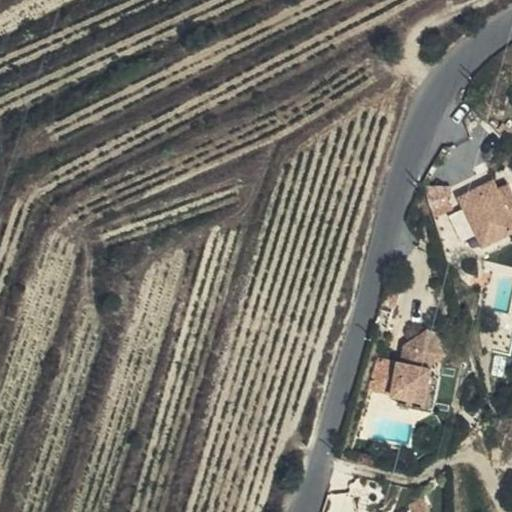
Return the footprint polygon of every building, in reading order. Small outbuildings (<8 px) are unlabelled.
[(456,200),(480,189),(490,184),(488,178),(452,195),(451,199),(451,205),(452,209),(453,212),(476,262),(511,244),(509,237),(479,251),(456,200)] [(483,193),(493,189),(490,184),(480,189),(483,193)] [(494,193),(493,189),(483,193),(480,189),(456,200),(479,251),(509,237),(511,235),(511,193),(509,186),(494,193)] [(432,362),(436,360),(444,354),(428,331),(405,347),(402,362),(395,361),(388,394),(398,397),(428,403),(436,370),(431,369),(432,362)] [(439,373),(445,373),(436,360),(432,362),(431,369),(436,370),(428,403),(398,397),(396,406),(436,415),(439,373)] [(447,376),(445,373),(439,373),(436,415),(438,416),(447,376)]
